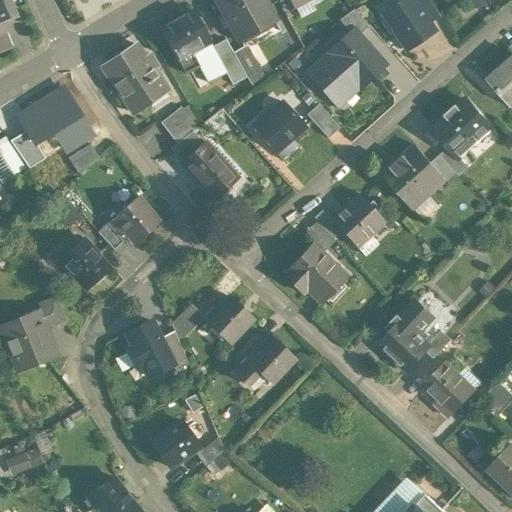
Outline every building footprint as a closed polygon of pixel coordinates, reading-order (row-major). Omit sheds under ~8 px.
[(11,0),(0,0),(0,6),(7,22),(19,17),(11,0)] [(267,7),(263,0),(217,0),(232,27),(267,7)] [(412,0),(403,0),(382,15),(383,17),(383,23),(389,32),(394,34),(405,50),(433,31),(427,22),(412,0)] [(429,0),(412,0),(427,22),(438,15),(429,0)] [(487,3),(481,9),(487,15),(493,10),(487,3)] [(7,22),(0,6),(0,50),(16,43),(7,22)] [(267,7),(232,27),(239,39),(274,19),(267,7)] [(368,27),(353,9),(339,20),(350,33),(354,29),(359,35),(368,27)] [(193,10),(160,28),(177,60),(210,42),(193,10)] [(350,33),(306,72),(334,104),(354,86),(358,90),(386,65),(359,35),(354,29),(350,33)] [(225,39),(212,46),(227,73),(226,74),(232,85),(246,78),(233,53),(225,39)] [(210,42),(177,60),(185,74),(199,66),(208,83),(226,74),(227,73),(212,46),(210,42)] [(143,57),(134,43),(101,65),(134,115),(167,91),(152,69),(157,66),(149,54),(143,57)] [(247,45),(233,53),(246,78),(251,87),(264,77),(259,68),(260,68),(247,45)] [(511,58),(487,81),(508,104),(511,100),(511,58)] [(68,144),(90,130),(63,87),(19,115),(27,127),(36,141),(57,128),(68,144)] [(489,125),(465,99),(433,129),(449,147),(458,158),(459,157),(474,144),(472,141),(489,125)] [(328,100),(313,107),(328,136),(343,129),(328,100)] [(282,103),(254,128),(274,151),(289,138),(290,140),(303,128),(291,116),(292,115),(282,103)] [(180,108),(160,123),(176,144),(192,132),(196,129),(180,108)] [(36,141),(27,127),(7,140),(27,169),(46,157),(36,141)] [(176,144),(170,149),(183,163),(204,144),(192,132),(176,144)] [(183,163),(182,164),(214,200),(233,182),(210,157),(215,153),(214,152),(205,143),(183,163)] [(73,155),(67,159),(78,175),(98,158),(90,145),(73,155)] [(414,145),(382,174),(410,206),(442,177),(443,177),(431,163),(414,145)] [(458,158),(449,147),(440,155),(455,172),(465,164),(459,157),(458,158)] [(241,174),(218,149),(214,152),(215,153),(210,157),(233,182),(241,174)] [(439,155),(431,163),(443,177),(442,177),(446,181),(455,173),(439,155)] [(78,215),(59,193),(45,205),(65,226),(78,215)] [(333,219),(332,220),(341,230),(356,246),(383,222),(359,195),(333,219)] [(137,198),(109,223),(123,241),(128,237),(133,243),(158,222),(137,198)] [(333,219),(325,210),(315,219),(318,223),(332,238),(341,230),(332,220),(333,219)] [(109,223),(97,233),(113,250),(123,241),(109,223)] [(332,238),(318,223),(307,233),(313,241),(324,250),(334,241),(332,238)] [(83,240),(60,263),(84,288),(97,276),(94,274),(104,264),(95,255),(97,254),(83,240)] [(311,244),(282,275),(302,294),(306,289),(321,304),(340,284),(333,277),(339,271),(311,244)] [(252,319),(229,297),(206,321),(230,343),(252,319)] [(41,310),(0,327),(0,329),(13,360),(30,353),(35,363),(54,356),(44,332),(47,327),(61,321),(52,300),(39,305),(41,310)] [(432,318),(415,302),(400,318),(397,316),(385,329),(390,333),(391,334),(402,322),(424,342),(424,341),(429,336),(422,329),(432,318)] [(190,305),(171,325),(174,332),(178,343),(203,318),(190,305)] [(148,378),(172,366),(159,339),(150,322),(126,335),(133,349),(127,352),(135,367),(140,364),(148,378)] [(402,322),(391,334),(390,333),(379,345),(406,371),(425,351),(430,346),(428,344),(424,341),(424,342),(402,322)] [(441,331),(428,344),(430,346),(425,351),(433,359),(451,340),(441,331)] [(187,365),(178,343),(174,332),(159,339),(172,366),(174,371),(187,365)] [(270,336),(247,361),(259,373),(271,384),(295,360),(270,336)] [(247,361),(234,374),(247,386),(259,373),(247,361)] [(473,390),(445,364),(425,386),(440,400),(436,404),(448,416),(473,390)] [(511,394),(498,382),(480,402),(496,417),(511,399),(511,394)] [(180,421),(150,442),(169,468),(198,447),(180,421)] [(217,438),(197,454),(204,465),(222,450),(217,438)] [(511,446),(511,445),(487,470),(511,493),(511,446)] [(15,474),(38,464),(32,449),(9,458),(15,474)] [(139,511),(113,478),(87,499),(97,511),(139,511)] [(443,511),(426,495),(415,506),(421,511),(443,511)]
